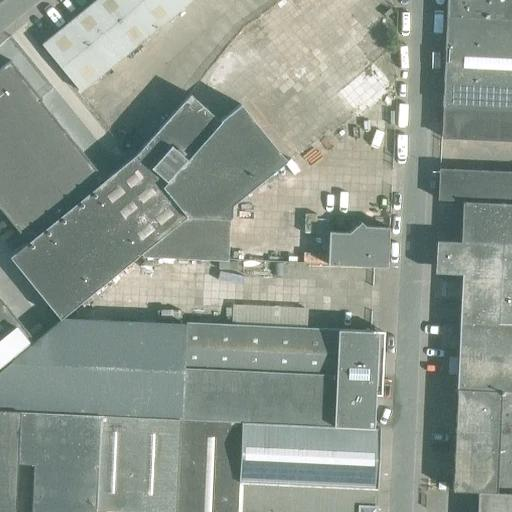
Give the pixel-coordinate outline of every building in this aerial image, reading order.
[(190,0),(95,0),(42,44),(80,90),(190,0)] [(511,0),(446,0),(445,17),(446,17),(442,106),(457,107),(471,107),(485,108),(499,109),(511,109),(511,0)] [(47,20),(34,30),(42,40),(55,30),(47,20)] [(9,59),(0,66),(0,81),(24,112),(41,98),(9,59)] [(355,119),(393,88),(373,63),(335,94),(355,119)] [(0,81),(0,113),(9,124),(24,112),(0,81)] [(228,227),(222,227),(223,205),(278,163),(237,102),(219,120),(189,93),(135,153),(9,256),(60,319),(141,253),(143,256),(226,260),(228,227)] [(24,112),(9,124),(21,140),(52,114),(41,100),(42,99),(41,98),(24,112)] [(441,137),(455,137),(457,107),(442,106),(441,137)] [(471,107),(457,107),(455,137),(470,138),(471,107)] [(470,138),(484,139),(485,108),(471,107),(470,138)] [(499,109),(485,108),(484,139),(498,139),(499,109)] [(498,139),(511,139),(511,109),(499,109),(498,139)] [(0,113),(0,131),(9,124),(0,113)] [(52,114),(21,140),(34,155),(65,130),(52,114)] [(0,157),(21,140),(9,124),(0,131),(0,157)] [(65,130),(34,155),(47,171),(78,145),(65,130)] [(21,140),(0,157),(0,182),(34,155),(21,140)] [(78,145),(47,171),(59,186),(90,161),(78,145)] [(34,155),(0,182),(0,208),(0,209),(47,171),(34,155)] [(90,161),(59,186),(73,203),(104,178),(90,161)] [(438,199),(453,199),(454,169),(439,169),(438,199)] [(468,170),(454,169),(453,199),(462,200),(467,200),(468,170)] [(482,171),(468,170),(467,200),(481,201),(482,171)] [(47,171),(0,209),(13,224),(59,186),(47,171)] [(496,171),(482,171),(481,201),(495,201),(496,171)] [(511,172),(496,171),(495,201),(509,202),(511,172)] [(59,186),(13,224),(26,240),(73,203),(59,186)] [(462,200),(460,237),(460,241),(511,242),(511,202),(509,202),(495,201),(481,201),(467,200),(462,200)] [(328,264),(386,267),(388,226),(365,225),(361,221),(349,232),(329,231),(328,264)] [(511,242),(460,241),(435,239),(433,272),(462,274),(460,320),(511,322),(511,242)] [(7,306),(0,311),(0,337),(20,322),(7,306)] [(0,368),(0,409),(19,410),(100,414),(181,418),(241,421),(373,427),(375,394),(381,394),(384,331),(185,322),(185,324),(62,318),(0,368)] [(511,390),(511,322),(460,320),(456,388),(511,390)] [(20,322),(0,337),(0,365),(33,338),(20,322)] [(511,390),(456,388),(452,490),(476,491),(511,492),(511,390)] [(15,511),(19,410),(0,409),(0,511),(15,511)] [(95,511),(100,414),(19,410),(15,511),(95,511)] [(95,511),(176,511),(181,418),(100,414),(95,511)] [(236,511),(238,480),(241,421),(181,418),(176,511),(236,511)] [(241,421),(238,480),(376,487),(379,428),(373,427),(241,421)] [(236,511),(375,511),(376,487),(238,480),(236,511)] [(511,511),(511,492),(476,491),(475,511),(511,511)]
